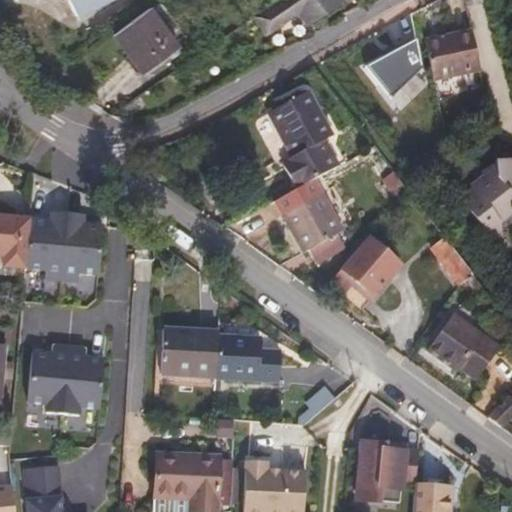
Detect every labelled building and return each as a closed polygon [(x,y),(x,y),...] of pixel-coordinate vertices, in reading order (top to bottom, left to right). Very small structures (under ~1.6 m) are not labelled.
[(64,0),(65,0),(66,0),(68,0),(79,19),(112,0),(64,0)] [(289,0),(268,16),(281,31),(312,9),(321,22),(349,0),(289,0)] [(144,21),(108,49),(140,89),(176,62),(144,21)] [(385,95),(417,62),(410,32),(361,61),(385,95)] [(470,43),(424,54),(434,94),(480,83),(470,43)] [(317,180),(337,169),(323,143),(329,139),(304,95),(269,114),(294,158),(282,165),(297,192),(317,180)] [(511,157),(489,162),(490,169),(459,199),(491,241),(501,233),(499,221),(511,211),(511,197),(511,194),(511,157)] [(387,192),(400,183),(394,175),(381,183),(387,192)] [(297,192),(279,201),(309,253),(338,237),(346,232),(317,180),(297,192)] [(48,226),(28,224),(24,274),(43,275),(43,284),(76,287),(76,278),(96,280),(100,230),(80,228),(81,220),(48,217),(48,226)] [(28,224),(0,221),(0,261),(2,262),(1,272),(24,274),(28,224)] [(338,237),(309,253),(317,266),(346,250),(338,237)] [(401,269),(369,242),(339,276),(353,287),(372,302),(401,269)] [(462,289),(474,280),(448,245),(446,243),(433,251),(462,289)] [(339,276),(330,287),(343,298),(353,287),(339,276)] [(499,354),(454,321),(427,356),(457,377),(459,374),(475,386),(499,354)] [(219,342),(219,336),(164,330),(160,376),(215,381),(219,342)] [(50,350),(30,348),(26,398),(45,400),(45,408),(77,411),(78,402),(98,404),(102,354),(82,353),(83,344),(50,341),(50,350)] [(262,347),(219,342),(215,381),(278,388),(281,360),(261,358),(262,347)] [(303,425),(334,398),(324,386),(304,403),(309,409),(298,418),(297,425),(303,425)] [(487,420),(499,429),(511,412),(511,402),(505,397),(487,420)] [(404,449),(362,444),(358,487),(401,491),(404,449)] [(208,511),(208,510),(210,472),(211,464),(149,460),(146,501),(152,502),(151,511),(208,511)] [(242,511),(302,511),(305,469),(282,468),(283,466),(245,464),(242,511)] [(58,511),(56,469),(22,471),(23,511),(58,511)] [(208,510),(228,511),(229,473),(210,472),(208,510)] [(446,492),(446,497),(457,498),(459,485),(420,481),(419,488),(446,492)] [(409,511),(444,511),(446,497),(446,492),(419,488),(412,488),(409,511)] [(0,511),(11,511),(10,489),(0,489),(0,511)]
